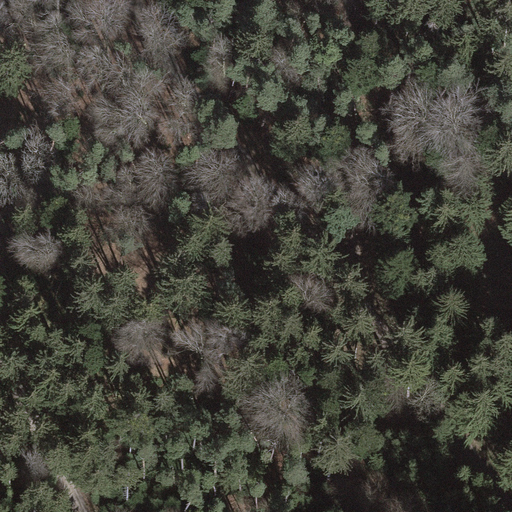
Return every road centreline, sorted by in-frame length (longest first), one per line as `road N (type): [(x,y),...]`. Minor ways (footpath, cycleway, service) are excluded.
road 1 (track): [(511,509),(348,280),(156,50),(130,0)]
road 2 (track): [(351,0),(343,120),(348,280)]
road 3 (track): [(0,362),(82,511)]
